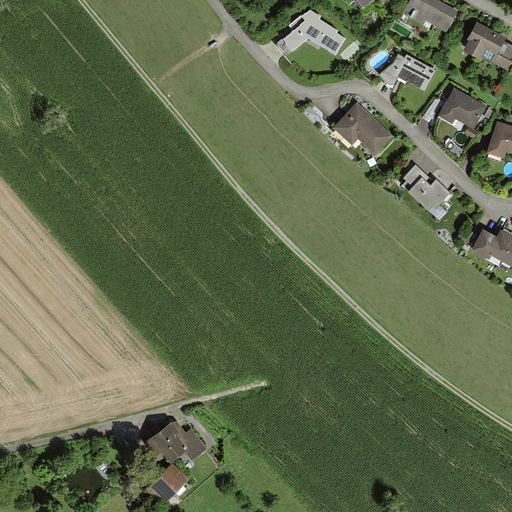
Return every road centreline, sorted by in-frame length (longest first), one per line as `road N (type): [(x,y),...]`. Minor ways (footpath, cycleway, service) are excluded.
road 1 (track): [(87,0),(275,229),(431,371),(511,426)]
road 2 (residential): [(511,202),(478,196),(365,88),(294,90),(211,0)]
